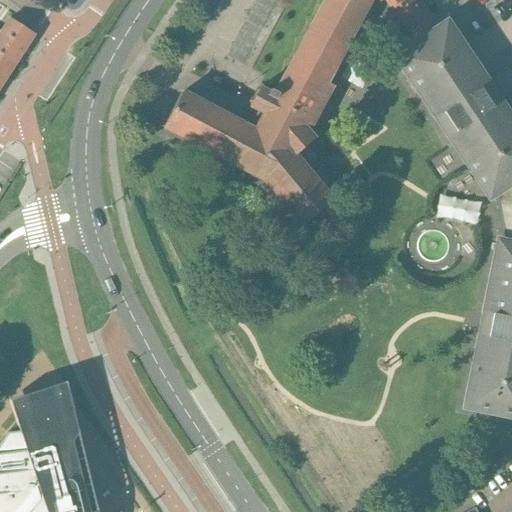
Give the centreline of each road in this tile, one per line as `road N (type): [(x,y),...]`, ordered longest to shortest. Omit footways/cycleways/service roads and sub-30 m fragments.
road 1 (tertiary): [(249,511),(133,321),(93,219)]
road 2 (tertiary): [(93,219),(84,157),(96,93),(150,0)]
